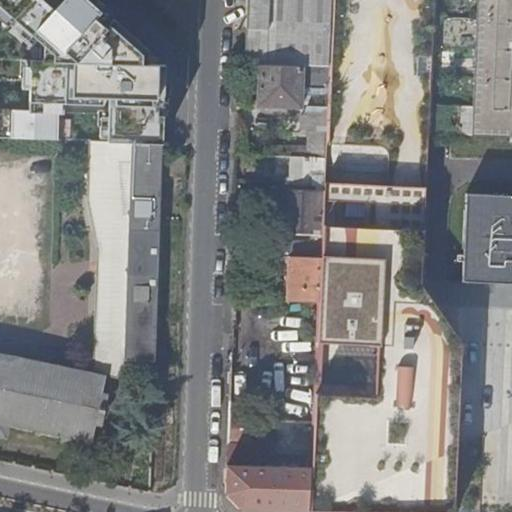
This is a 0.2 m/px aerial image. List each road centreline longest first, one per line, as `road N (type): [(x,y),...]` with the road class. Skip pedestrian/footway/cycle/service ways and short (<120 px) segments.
road 1 (unclassified): [(199,511),(213,0)]
road 2 (tertiary): [(142,511),(0,480)]
